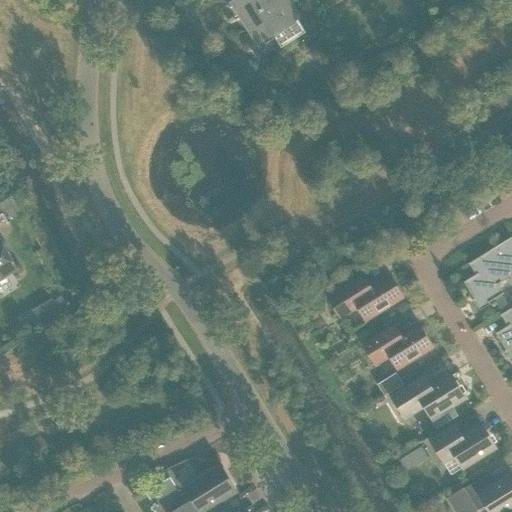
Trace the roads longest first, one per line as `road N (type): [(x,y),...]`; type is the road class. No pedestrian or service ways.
road 1 (unclassified): [(254,406),(178,290),(97,205),(89,151),(90,0)]
road 2 (residential): [(511,218),(437,260),(434,282),(511,415)]
road 3 (unclassified): [(42,511),(254,406)]
road 4 (unclassified): [(318,511),(254,406)]
